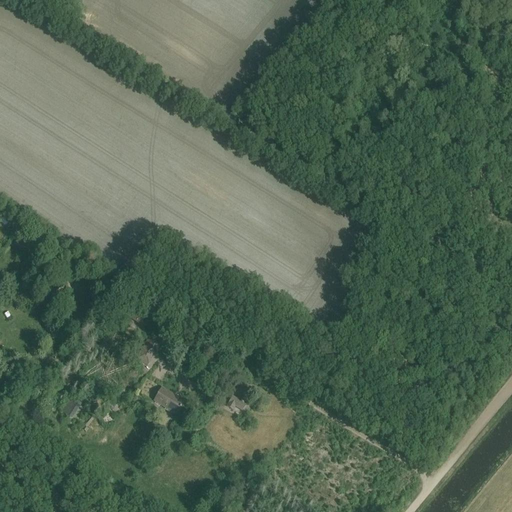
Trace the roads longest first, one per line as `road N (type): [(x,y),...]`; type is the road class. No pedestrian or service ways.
road 1 (track): [(432,482),(244,368),(208,334),(0,199)]
road 2 (track): [(432,482),(511,383)]
